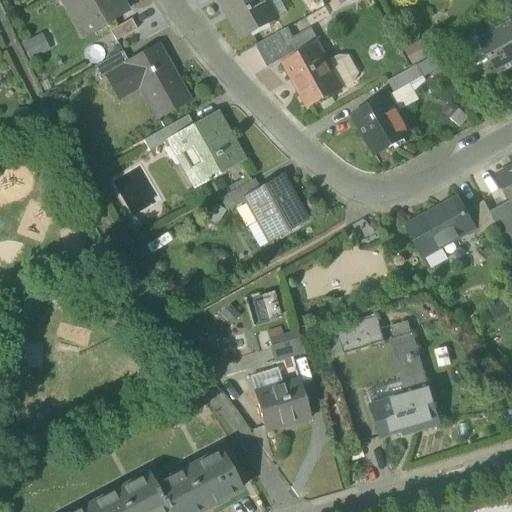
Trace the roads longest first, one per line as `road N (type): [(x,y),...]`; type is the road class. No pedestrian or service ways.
road 1 (residential): [(511,142),(381,204),(349,192),(181,0)]
road 2 (residential): [(511,462),(341,511)]
